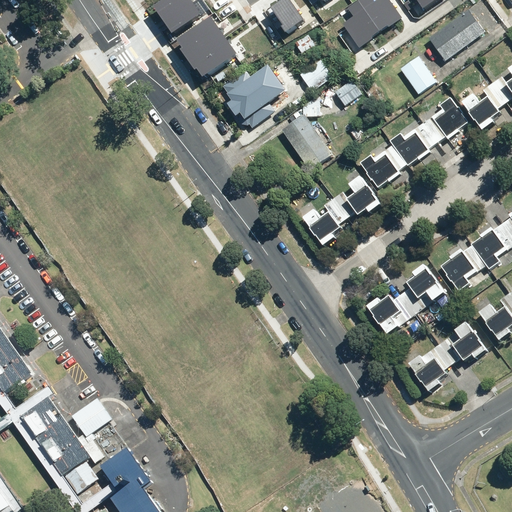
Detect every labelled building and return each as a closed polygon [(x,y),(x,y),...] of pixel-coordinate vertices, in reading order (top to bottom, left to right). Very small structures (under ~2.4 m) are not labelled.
[(195,0),(169,0),(159,8),(168,21),(197,1),(195,0)] [(285,19),(281,21),(289,32),(307,19),(300,8),(293,0),(289,0),(277,9),(285,19)] [(356,16),(347,23),(363,46),(384,31),(362,0),(351,8),(356,16)] [(377,0),(362,0),(384,31),(404,17),(392,0),(379,0),(378,1),(377,0)] [(420,0),(426,9),(439,0),(420,0)] [(197,1),(168,21),(178,34),(206,14),(197,1)] [(470,16),(432,42),(447,63),(484,37),(470,16)] [(216,19),(181,42),(193,60),(228,36),(216,19)] [(228,36),(193,60),(206,77),(240,53),(228,36)] [(314,37),(297,48),(302,55),(319,45),(314,37)] [(421,57),(403,70),(421,96),(439,83),(421,57)] [(326,59),(305,74),(317,91),(338,76),(326,59)] [(239,101),(236,104),(255,131),(282,112),(275,103),(294,90),(277,65),(256,80),(251,72),(229,87),(239,101)] [(353,77),(338,89),(350,106),(366,94),(353,77)] [(511,104),(511,89),(505,80),(484,95),(489,103),(485,106),(480,99),(469,107),(488,135),(499,127),(496,124),(506,117),(502,112),(511,104)] [(69,89),(27,119),(44,143),(86,112),(69,89)] [(433,123),(448,145),(462,136),(461,134),(471,127),(453,101),(441,109),(444,114),(433,123)] [(310,115),(287,131),(315,172),(338,156),(310,115)] [(448,145),(433,123),(404,142),(402,139),(392,146),(395,149),(409,170),(419,163),(421,166),(433,158),(431,154),(447,143),(448,145)] [(84,146),(44,175),(61,198),(101,170),(84,146)] [(409,170),(395,149),(375,163),(373,160),(362,168),(379,193),(390,186),(391,187),(403,179),(400,176),(409,170)] [(336,204),(349,223),(361,215),(364,220),(373,214),(376,219),(388,211),(367,181),(355,190),(360,198),(350,205),(345,197),(336,204)] [(134,218),(119,197),(107,205),(96,191),(75,206),(100,242),(134,218)] [(348,224),(335,204),(326,210),(330,216),(325,220),(321,214),(309,222),(329,250),(342,241),(339,237),(348,231),(344,226),(348,224)] [(500,264),(511,254),(511,223),(505,215),(504,213),(495,219),(503,230),(494,237),(492,234),(483,240),(485,242),(472,252),(487,272),(490,276),(502,267),(500,264)] [(128,242),(153,279),(175,264),(174,263),(187,254),(173,233),(159,242),(150,228),(128,242)] [(487,272),(472,252),(465,257),(463,254),(453,262),(454,263),(443,272),(461,297),(472,288),(470,285),(487,272)] [(403,300),(417,319),(436,306),(438,308),(452,297),(431,268),(418,278),(421,281),(410,290),(412,293),(403,300)] [(203,273),(142,314),(159,340),(220,299),(203,273)] [(511,298),(511,297),(502,304),(508,313),(502,317),(495,308),(484,317),(507,348),(511,344),(511,298)] [(417,319),(403,300),(397,304),(395,301),(388,307),(384,301),(371,311),(393,341),(407,331),(405,329),(417,319)] [(234,325),(224,311),(207,323),(212,330),(173,359),(189,381),(249,337),(238,322),(234,325)] [(0,382),(0,383),(7,392),(34,374),(0,324),(0,382)] [(441,349),(456,370),(467,362),(470,367),(479,360),(482,364),(495,355),(473,325),(441,349)] [(456,370),(441,349),(414,369),(435,398),(446,390),(443,385),(452,378),(450,375),(456,370)] [(229,370),(200,389),(218,415),(246,396),(229,370)] [(111,414),(97,393),(71,410),(86,431),(111,414)] [(51,398),(24,418),(65,477),(93,457),(51,398)] [(258,407),(224,430),(239,452),(273,429),(258,407)] [(333,458),(316,430),(285,448),(291,459),(279,466),(271,453),(248,467),(269,502),(292,488),(287,479),(299,472),(302,477),(333,458)] [(211,444),(205,435),(191,445),(197,454),(211,444)] [(153,483),(129,449),(103,468),(118,488),(121,492),(112,498),(121,511),(161,511),(145,489),(153,483)] [(0,511),(14,511),(16,511),(0,489),(0,511)] [(365,511),(359,501),(339,511),(365,511)]
